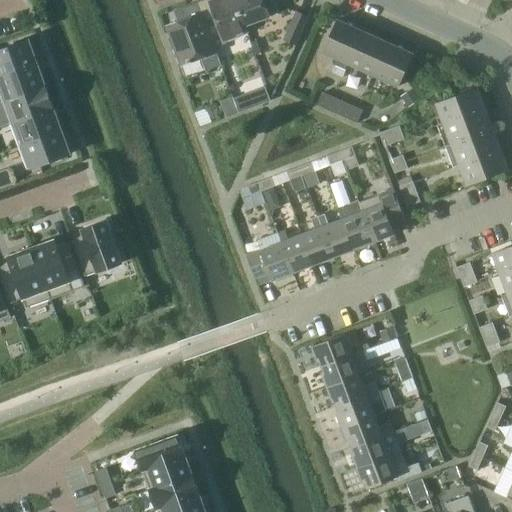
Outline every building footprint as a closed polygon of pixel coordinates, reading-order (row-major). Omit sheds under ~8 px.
[(245,26),(235,0),(217,0),(211,2),(214,9),(203,13),(202,13),(216,49),(216,48),(228,44),(227,40),(249,32),(246,25),(245,26)] [(235,0),(245,26),(246,25),(281,13),(275,0),(235,0)] [(202,13),(203,13),(199,3),(178,11),(182,22),(169,27),(184,65),(202,58),(207,71),(223,65),(216,48),(216,49),(202,13)] [(297,44),(309,17),(298,12),(286,39),(297,44)] [(338,20),(324,52),(336,57),(333,63),(340,66),(357,29),(338,20)] [(357,29),(340,66),(345,69),(348,63),(362,69),(376,38),(357,29)] [(362,69),(381,78),(395,46),(376,38),(362,69)] [(0,76),(37,63),(29,39),(0,49),(0,76)] [(414,54),(395,46),(381,78),(400,86),(414,54)] [(37,63),(0,76),(0,93),(3,101),(45,85),(37,63)] [(45,85),(3,101),(11,123),(54,108),(45,85)] [(450,121),(486,107),(478,87),(442,101),(450,121)] [(408,111),(420,102),(413,92),(401,101),(408,111)] [(318,105),(329,110),(358,123),(364,111),(324,93),(318,105)] [(233,95),(220,99),(226,115),(238,111),(233,95)] [(450,121),(444,123),(452,144),(487,131),(480,112),(487,109),(486,107),(450,121)] [(54,108),(11,123),(19,146),(62,130),(54,108)] [(385,146),(405,139),(400,125),(380,133),(385,146)] [(62,130),(19,146),(28,169),(71,154),(62,130)] [(487,131),(452,144),(461,165),(466,163),(502,149),(501,146),(494,149),(487,131)] [(344,161),(356,157),(356,156),(353,147),(341,152),(344,161)] [(502,149),(466,163),(473,182),(509,169),(502,149)] [(332,165),(344,161),(341,152),(329,157),(332,165)] [(390,160),(395,173),(409,168),(404,155),(390,160)] [(313,163),(301,167),(304,176),(309,189),(321,184),(313,163)] [(301,167),(287,172),(294,188),(299,190),(307,187),(303,177),(304,176),(301,167)] [(0,187),(13,183),(8,168),(0,170),(0,187)] [(276,187),(275,185),(272,177),(260,182),(264,191),(274,187),(276,187)] [(408,207),(421,201),(414,181),(400,186),(408,207)] [(250,196),(264,191),(260,182),(247,187),(250,196)] [(264,191),(268,203),(278,198),(274,187),(264,191)] [(364,212),(375,242),(396,234),(391,223),(403,219),(392,190),(358,204),(361,213),(364,212)] [(358,204),(339,211),(343,220),(344,219),(356,250),(375,242),(364,212),(361,213),(358,204)] [(319,216),(335,257),(356,250),(344,219),(329,225),(325,214),(319,216)] [(303,235),(315,265),(335,257),(319,216),(312,219),(316,230),(303,235)] [(83,230),(86,237),(73,241),(85,275),(121,262),(107,221),(83,230)] [(249,255),(257,279),(272,273),(274,281),(295,273),(283,242),(282,243),(278,232),(257,241),(261,251),(249,255)] [(295,273),(315,265),(303,235),(283,242),(295,273)] [(32,249),(47,288),(69,280),(67,274),(78,270),(69,244),(57,248),(55,241),(32,249)] [(506,269),(511,266),(511,244),(499,250),(506,269)] [(13,264),(0,268),(0,272),(10,301),(23,297),(27,307),(52,298),(48,288),(47,288),(32,249),(10,257),(13,264)] [(465,286),(478,282),(470,262),(458,267),(465,286)] [(500,271),(509,293),(511,291),(511,266),(506,269),(500,271)] [(0,320),(11,317),(0,285),(0,320)] [(473,307),(485,302),(483,295),(470,300),(473,307)] [(485,302),(473,307),(475,313),(487,308),(485,302)] [(488,346),(500,341),(493,322),(480,327),(488,346)] [(383,341),(396,336),(392,326),(380,331),(383,341)] [(345,333),(312,346),(317,358),(321,360),(323,365),(364,349),(364,350),(370,348),(366,338),(360,340),(355,329),(345,333)] [(397,337),(384,342),(388,354),(402,349),(397,337)] [(328,387),(361,374),(356,363),(367,359),(364,350),(364,349),(323,365),(325,370),(323,374),(328,387)] [(504,387),(511,383),(508,372),(499,375),(504,387)] [(336,400),(338,406),(379,390),(376,381),(365,385),(361,374),(328,387),(332,398),(336,400)] [(343,427),(376,415),(375,414),(387,410),(379,390),(338,406),(340,411),(338,415),(343,427)] [(501,418),(505,410),(507,405),(500,402),(494,414),(501,418)] [(496,429),(501,418),(494,414),(489,426),(496,429)] [(354,446),(395,431),(391,422),(380,426),(376,415),(343,427),(347,438),(351,440),(354,446)] [(412,424),(395,431),(399,441),(416,435),(412,424)] [(358,468),(402,451),(395,431),(354,446),(356,452),(353,456),(358,468)] [(143,470),(186,454),(178,434),(136,449),(143,470)] [(476,454),(483,457),(489,445),(482,442),(476,454)] [(402,451),(358,468),(363,480),(366,481),(369,488),(398,477),(399,480),(423,471),(419,462),(408,466),(402,451)] [(186,454),(143,470),(150,489),(193,474),(186,454)] [(478,469),(483,457),(476,454),(471,465),(478,469)] [(96,471),(101,485),(112,481),(107,468),(96,471)] [(193,474),(150,489),(157,509),(200,493),(193,474)] [(116,494),(112,481),(101,485),(106,498),(116,494)] [(206,511),(200,493),(157,509),(158,511),(206,511)] [(475,511),(469,495),(449,503),(452,511),(475,511)]
